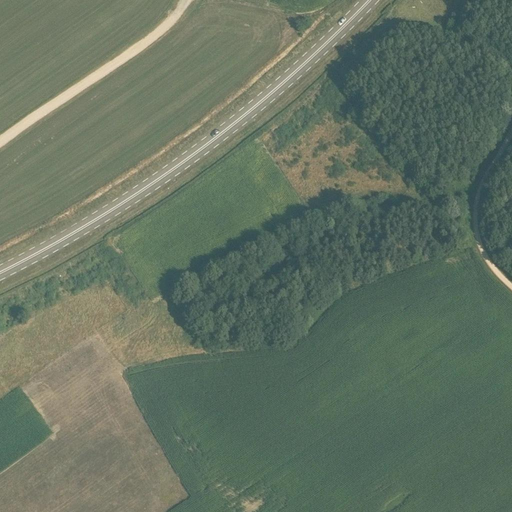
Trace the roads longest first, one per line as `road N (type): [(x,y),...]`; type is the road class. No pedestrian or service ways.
road 1 (primary): [(370,0),(188,158),(0,272)]
road 2 (track): [(260,138),(387,24),(488,50),(511,65)]
road 3 (track): [(176,17),(0,145)]
road 4 (track): [(491,165),(475,226),(488,263),(511,287)]
